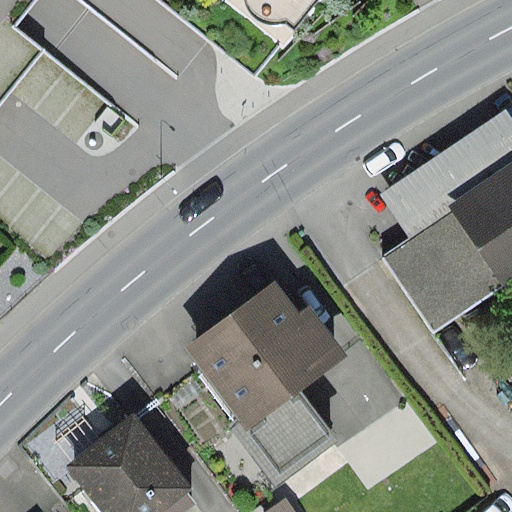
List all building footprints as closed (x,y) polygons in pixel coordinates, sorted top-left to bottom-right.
[(333,0),(209,0),(283,61),(333,0)] [(380,193),(412,240),(511,171),(511,130),(499,111),(380,193)] [(384,261),(435,334),(502,287),(507,294),(511,290),(511,171),(412,240),(384,261)] [(232,426),(278,488),(339,443),(301,391),(346,358),(308,306),(298,313),(275,282),(186,348),(240,420),(232,426)] [(65,468),(99,511),(184,511),(194,505),(186,494),(193,489),(135,413),(65,468)] [(292,511),(285,501),(268,511),(292,511)]
